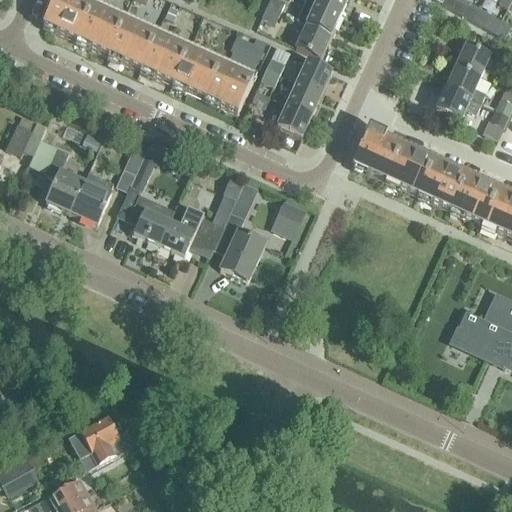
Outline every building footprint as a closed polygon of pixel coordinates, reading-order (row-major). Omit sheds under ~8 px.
[(251,86),(155,42),(73,5),(75,0),(74,0),(55,0),(41,33),(235,121),(251,86)] [(137,0),(135,5),(146,9),(149,0),(137,0)] [(338,21),(347,0),(317,0),(314,9),(338,21)] [(451,15),(458,2),(455,0),(431,0),(430,3),(451,15)] [(505,14),(511,1),(511,0),(502,0),(497,10),(505,14)] [(280,19),(285,8),(271,1),(266,12),(280,19)] [(462,21),(469,8),(458,2),(451,15),(462,21)] [(329,42),(338,21),(314,9),(304,31),(329,42)] [(275,30),(280,19),(266,12),(261,23),(275,30)] [(491,38),(498,24),(490,19),(482,33),(491,38)] [(503,45),(511,31),(498,24),(491,38),(503,45)] [(319,65),(329,42),(304,31),(294,54),(319,65)] [(260,63),(263,52),(253,49),(250,61),(260,63)] [(479,84),(489,62),(464,51),(454,73),(479,84)] [(279,83),(285,70),(270,64),(265,76),(279,83)] [(319,101),(329,78),(305,68),(295,90),(319,101)] [(469,105),(479,84),(454,73),(444,95),(480,111),(480,110),(469,105)] [(274,93),(279,83),(265,76),(260,87),(274,93)] [(309,122),(318,102),(319,101),(295,90),(285,111),(309,122)] [(475,121),(480,111),(444,95),(434,118),(459,129),(464,116),(475,121)] [(511,98),(505,96),(500,105),(499,105),(494,116),(509,124),(511,116),(511,98)] [(264,114),(269,103),(256,97),(250,108),(264,114)] [(299,145),(308,124),(309,122),(285,111),(275,134),(299,145)] [(503,135),(509,124),(494,116),(488,128),(492,130),(503,135)] [(32,162),(45,134),(36,129),(21,123),(5,156),(20,163),(23,157),(32,162)] [(497,148),(503,135),(492,130),(486,142),(497,148)] [(511,203),(384,146),(386,141),(367,133),(365,137),(367,138),(351,174),(511,246),(511,203)] [(83,188),(59,178),(68,159),(56,153),(44,180),(56,185),(45,210),(69,221),(83,188)] [(125,197),(133,181),(124,176),(116,193),(125,197)] [(96,233),(111,201),(109,200),(113,191),(88,180),(84,189),(83,188),(69,221),(96,233)] [(231,185),(223,203),(234,208),(242,190),(231,185)] [(169,227),(134,212),(141,196),(128,191),(117,216),(139,226),(131,242),(157,253),(169,227)] [(264,251),(237,238),(245,220),(253,223),(257,215),(236,206),(228,225),(227,224),(212,257),(225,262),(219,276),(246,289),(264,251)] [(282,206),(274,224),(296,234),(304,216),(282,206)] [(223,233),(203,224),(204,223),(188,216),(181,233),(169,227),(157,253),(182,265),(189,249),(199,253),(199,254),(211,260),(212,257),(223,233)] [(511,307),(507,306),(495,332),(465,318),(454,343),(504,366),(501,373),(511,377),(511,307)] [(108,451),(117,447),(105,424),(77,439),(96,472),(114,462),(108,451)] [(26,464),(0,478),(0,489),(7,503),(38,487),(26,464)] [(46,504),(31,511),(66,511),(86,501),(78,487),(46,504)] [(66,511),(91,511),(86,501),(66,511)]
